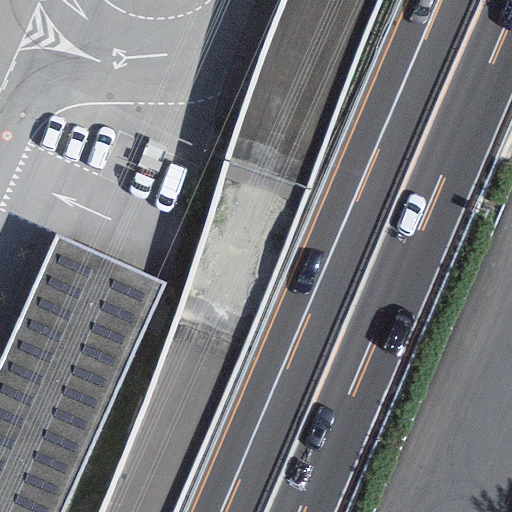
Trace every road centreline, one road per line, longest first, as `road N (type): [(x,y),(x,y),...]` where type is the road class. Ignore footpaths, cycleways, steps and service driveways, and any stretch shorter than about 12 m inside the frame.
road 1 (motorway): [(492,0),(279,511)]
road 2 (motorway): [(331,0),(135,511)]
road 3 (motorway): [(447,511),(511,359)]
